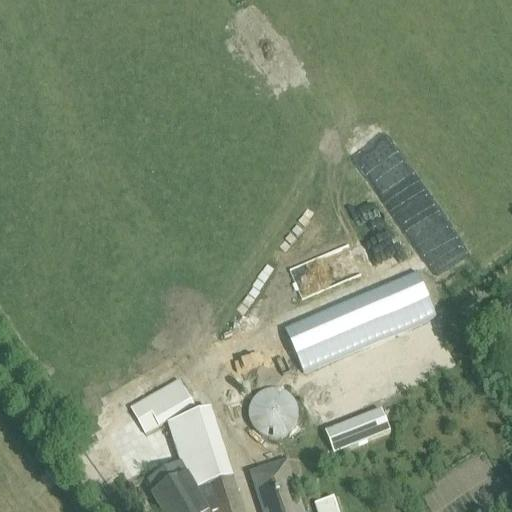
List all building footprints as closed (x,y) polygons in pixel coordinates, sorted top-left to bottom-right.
[(369,246),(385,286),(415,274),(399,235),(369,246)] [(511,320),(498,304),(480,319),(493,335),(511,320)] [(161,429),(194,410),(181,386),(132,413),(145,436),(160,428),(161,429)] [(294,403),(291,400),(288,397),(285,395),(281,393),(277,392),(272,392),(268,393),(264,394),(261,396),(257,399),(254,402),(252,405),(250,409),(249,413),(249,417),(249,421),(250,425),(252,429),(254,433),(257,436),(261,438),(265,440),(269,441),(273,442),(277,442),(281,441),(285,439),(289,437),(292,434),(294,431),(296,427),(298,423),(298,419),(298,415),(298,410),(296,406),(294,403)] [(182,466),(207,511),(244,511),(212,413),(168,427),(182,466)] [(335,458),(391,436),(382,414),(326,436),(335,458)] [(304,511),(289,464),(251,476),(262,511),(304,511)] [(207,511),(182,466),(150,485),(156,497),(153,499),(160,511),(207,511)] [(318,511),(339,511),(336,501),(317,508),(318,511)]
